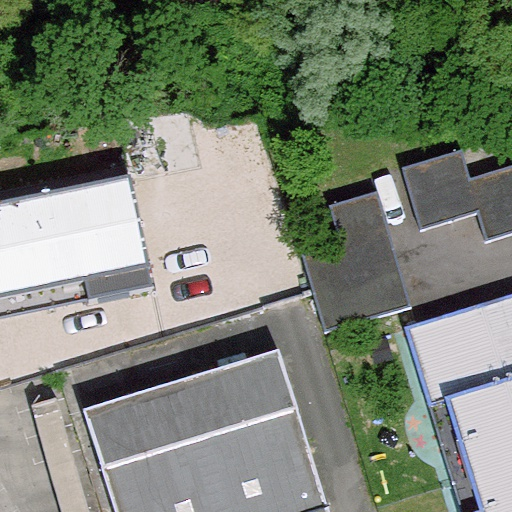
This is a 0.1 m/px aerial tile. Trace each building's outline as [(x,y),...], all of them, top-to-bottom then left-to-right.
[(489,215),(491,235),(511,232),(511,166),(481,171),(479,153),(416,160),(424,223),(489,215)] [(409,171),(386,179),(407,242),(431,234),(409,171)] [(40,198),(0,206),(0,303),(156,270),(135,179),(41,200),(40,198)] [(352,242),(315,252),(335,327),(423,303),(392,188),(341,202),(352,242)] [(156,270),(0,303),(0,325),(160,290),(156,270)] [(511,301),(494,307),(511,366),(511,301)] [(511,511),(511,366),(494,307),(419,330),(443,409),(460,404),(471,440),(453,444),(473,511),(511,511)] [(85,414),(114,511),(329,511),(278,351),(85,414)] [(443,409),(453,444),(471,440),(460,404),(443,409)]
